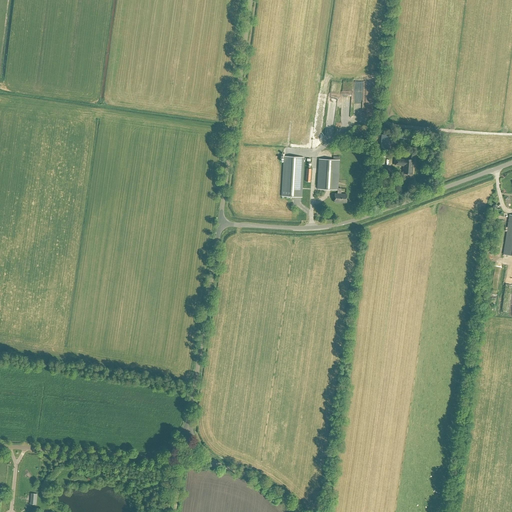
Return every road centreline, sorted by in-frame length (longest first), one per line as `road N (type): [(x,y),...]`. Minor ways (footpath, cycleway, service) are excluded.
road 1 (unclassified): [(220,223),(346,223),(511,163)]
road 2 (unclassified): [(220,223),(250,0)]
road 3 (unclassified): [(188,421),(220,223)]
road 4 (unclassified): [(152,458),(0,445)]
road 5 (track): [(365,116),(511,135)]
